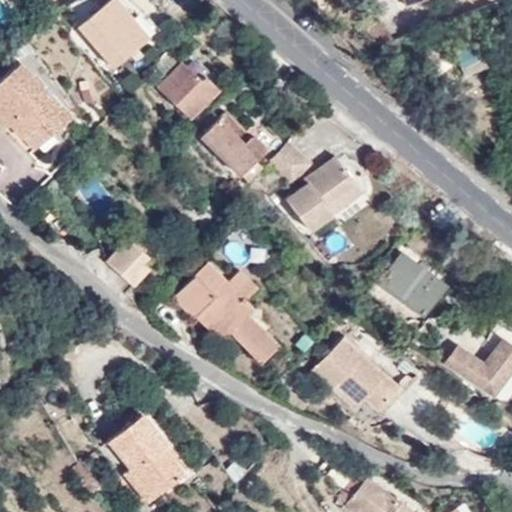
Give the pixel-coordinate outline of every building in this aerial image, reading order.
[(108,73),(155,39),(125,0),(110,0),(74,27),(108,73)] [(189,22),(197,13),(182,0),(181,0),(174,9),(189,22)] [(367,29),(378,47),(394,42),(380,21),(367,29)] [(459,56),(466,67),(487,55),(480,43),(459,56)] [(23,136),(34,125),(40,120),(51,133),(71,114),(62,104),(57,108),(37,87),(41,84),(20,60),(0,78),(0,110),(10,122),(23,136)] [(158,88),(191,118),(218,88),(205,76),(202,80),(183,61),(158,88)] [(0,128),(1,130),(10,122),(0,110),(0,128)] [(220,116),(213,124),(202,134),(241,174),(255,158),(265,148),(266,144),(255,135),(251,135),(245,141),(220,116)] [(213,124),(206,117),(195,129),(202,134),(213,124)] [(40,120),(34,125),(46,137),(51,133),(40,120)] [(292,144),(287,139),(266,161),(271,166),(292,144)] [(311,161),(292,144),(271,166),(291,184),(311,161)] [(332,201),(355,183),(335,154),(303,178),(306,183),(286,199),(309,230),(332,214),(322,202),(328,196),(332,201)] [(241,174),(249,180),(263,165),(255,158),(241,174)] [(362,191),(355,183),(332,201),(328,196),(322,202),(332,214),(362,191)] [(106,261),(132,283),(147,266),(142,261),(148,254),(127,236),(106,261)] [(380,282),(424,314),(445,285),(419,265),(424,257),(406,245),(380,282)] [(203,318),(202,322),(220,340),(228,332),(261,362),(278,345),(251,317),(250,319),(243,317),(238,312),(239,298),(242,296),(245,299),(257,286),(240,268),(227,281),(208,263),(174,296),(194,317),(196,315),(198,312),(203,318)] [(250,319),(251,317),(248,315),(254,308),(245,299),(242,296),(239,298),(238,312),(243,317),(250,319)] [(364,397),(380,413),(400,389),(341,337),(312,369),(332,387),(337,382),(359,401),(364,397)] [(446,362),(495,395),(511,371),(511,345),(502,339),(484,364),(457,346),(446,362)] [(285,406),(300,413),(306,401),(289,394),(285,406)] [(132,466),(128,469),(154,497),(182,473),(170,459),(159,445),(164,441),(141,413),(109,439),(132,466)] [(176,453),(164,441),(159,445),(170,459),(176,453)] [(154,497),(128,469),(123,473),(148,502),(154,497)] [(91,495),(101,487),(91,476),(82,483),(91,495)] [(340,495),(348,504),(362,484),(353,477),(340,495)] [(362,484),(348,504),(358,511),(413,511),(367,478),(362,484)]
